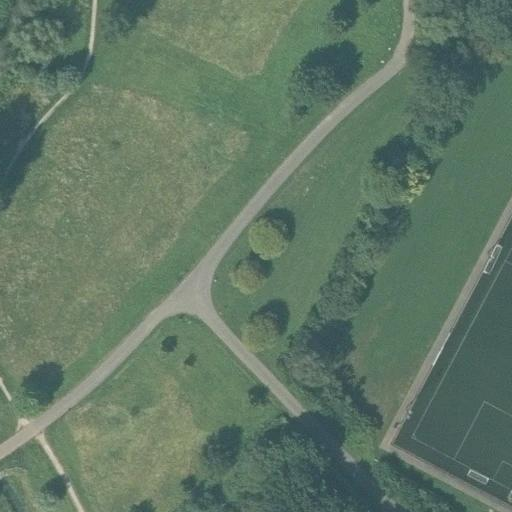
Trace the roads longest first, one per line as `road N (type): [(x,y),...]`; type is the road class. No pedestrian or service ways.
road 1 (unclassified): [(186,291),(322,131),(400,58),(410,0)]
road 2 (unclassified): [(396,511),(186,291)]
road 3 (unclassified): [(186,291),(0,453)]
